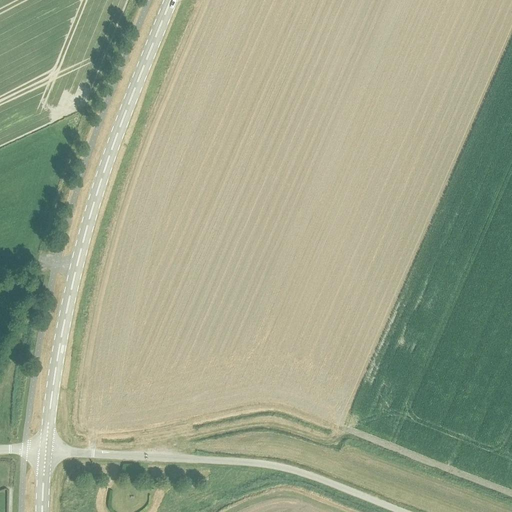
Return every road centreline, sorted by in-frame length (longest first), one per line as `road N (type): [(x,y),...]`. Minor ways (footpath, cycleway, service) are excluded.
road 1 (secondary): [(44,452),(85,225),(171,0)]
road 2 (unclassified): [(397,511),(255,465),(44,452)]
